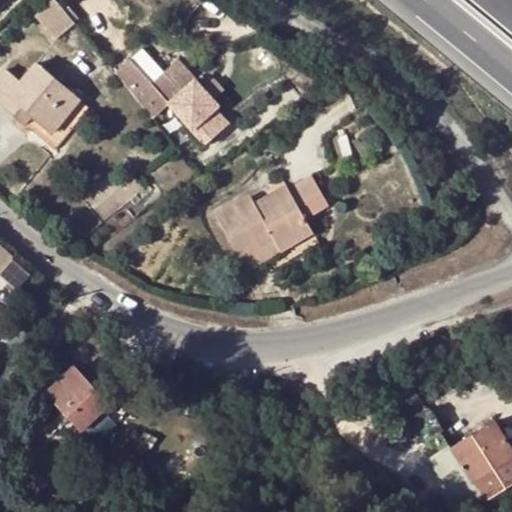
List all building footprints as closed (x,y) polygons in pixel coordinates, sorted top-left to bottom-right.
[(75,24),(56,0),(36,16),(56,39),(75,24)] [(135,61),(120,74),(157,119),(171,108),(206,150),(229,131),(217,116),(221,113),(182,65),(155,86),(135,61)] [(53,134),(81,100),(38,64),(22,82),(8,70),(0,79),(0,104),(21,122),(29,113),(34,118),(53,134)] [(29,113),(21,122),(27,126),(34,118),(29,113)] [(278,242),(284,252),(314,235),(307,222),(330,210),(315,181),(291,193),(288,188),(273,195),(276,201),(259,210),(256,205),(253,198),(218,217),(243,261),(278,242)] [(273,195),(256,205),(259,210),(276,201),(273,195)] [(278,242),(243,261),(249,271),(265,262),(284,252),(278,242)] [(0,275),(19,290),(33,272),(0,246),(0,275)] [(110,405),(78,369),(48,395),(80,431),(110,405)] [(396,405),(408,424),(429,411),(418,392),(396,405)] [(462,511),(511,481),(511,446),(496,422),(453,449),(429,411),(408,424),(462,511)]
